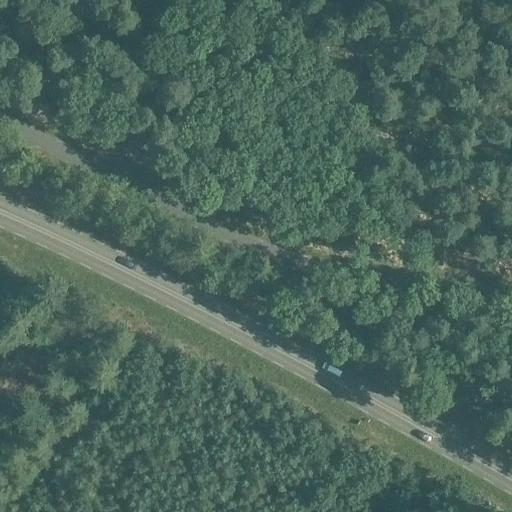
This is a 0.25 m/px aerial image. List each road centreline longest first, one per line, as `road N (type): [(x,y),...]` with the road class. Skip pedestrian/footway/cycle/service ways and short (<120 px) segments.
road 1 (primary): [(511,479),(0,211)]
road 2 (unclassified): [(511,304),(277,256),(0,120)]
road 3 (track): [(459,290),(452,262),(295,0)]
